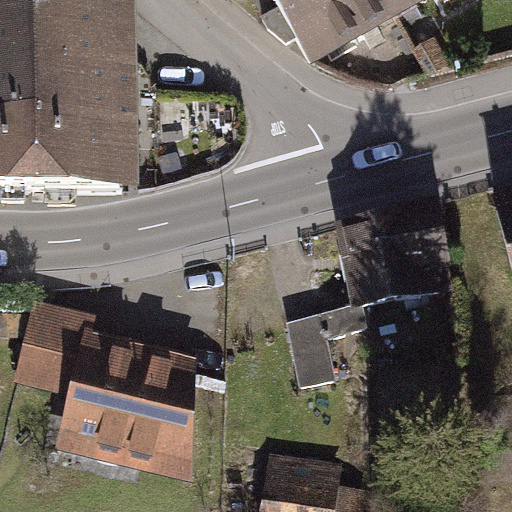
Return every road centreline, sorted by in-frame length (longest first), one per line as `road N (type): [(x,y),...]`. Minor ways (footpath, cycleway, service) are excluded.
road 1 (secondary): [(0,244),(155,228),(336,179)]
road 2 (residential): [(157,0),(296,114),(322,143),(336,179)]
road 3 (secondary): [(336,179),(511,131)]
